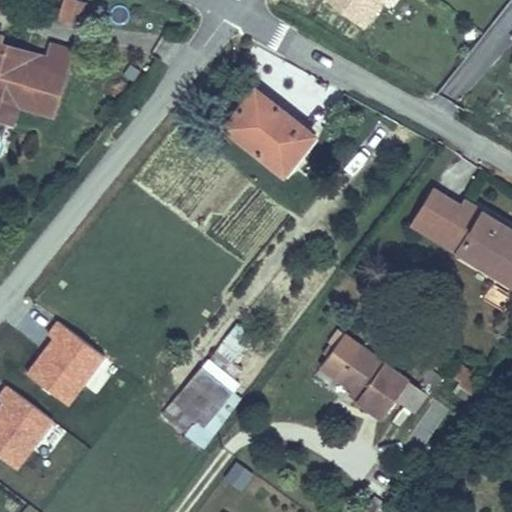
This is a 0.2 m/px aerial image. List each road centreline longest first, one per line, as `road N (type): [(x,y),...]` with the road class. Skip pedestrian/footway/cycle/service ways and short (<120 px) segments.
road 1 (residential): [(229,11),(0,301)]
road 2 (residential): [(229,11),(511,166)]
